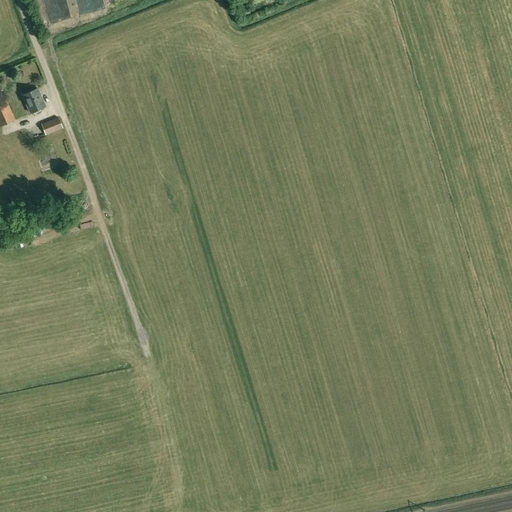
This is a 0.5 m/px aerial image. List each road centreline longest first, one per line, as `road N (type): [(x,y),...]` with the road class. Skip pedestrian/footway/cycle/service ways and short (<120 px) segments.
road 1 (track): [(65,124),(159,392),(177,511)]
road 2 (unclassified): [(65,124),(20,0)]
